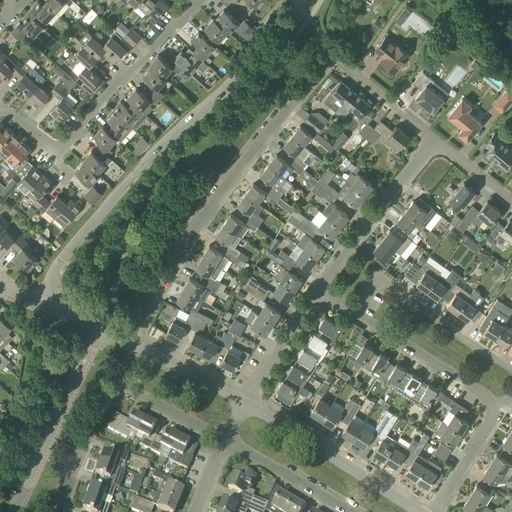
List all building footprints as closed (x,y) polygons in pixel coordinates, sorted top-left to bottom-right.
[(63,0),(47,0),(46,2),(56,11),(64,2),(65,1),(63,0)] [(147,12),(149,9),(156,0),(140,0),(138,4),(147,12)] [(158,17),(169,5),(164,0),(156,0),(149,9),(156,16),(153,20),(155,22),(159,18),(158,17)] [(43,6),(38,1),(28,12),(38,21),(42,16),(47,21),(55,11),(56,11),(46,2),(43,6)] [(401,13),(407,17),(411,11),(406,7),(401,13)] [(241,24),(239,22),(224,9),(215,19),(228,30),(230,32),(234,28),(240,34),(244,29),(250,34),(251,32),(254,28),(245,20),(241,24)] [(16,27),(25,35),(37,46),(42,40),(35,34),(43,25),(38,21),(28,12),(22,19),(27,23),(24,26),(20,22),(16,27)] [(228,30),(215,19),(214,18),(205,28),(210,32),(205,37),(214,45),(228,30)] [(16,27),(12,32),(21,40),(25,35),(16,27)] [(131,28),(130,29),(123,37),(119,42),(112,35),(103,45),(117,58),(122,53),(124,55),(141,36),(131,28)] [(202,58),(214,45),(205,37),(199,31),(191,40),(198,46),(194,51),(202,58)] [(117,58),(103,45),(92,35),(83,44),(98,57),(102,53),(113,63),(117,58)] [(395,45),(386,37),(376,49),(385,57),(381,62),(394,72),(399,67),(400,68),(406,61),(404,59),(409,53),(396,43),(395,45)] [(101,77),(105,72),(94,62),(98,57),(83,44),(74,54),(81,60),(87,64),(101,77)] [(184,53),(181,50),(174,59),(184,68),(189,72),(196,64),(203,71),(208,65),(202,59),(202,58),(194,51),(193,51),(189,48),(184,53)] [(169,64),(158,54),(149,64),(152,66),(166,78),(164,77),(173,67),(177,71),(179,73),(184,68),(174,59),(169,64)] [(18,61),(12,68),(3,60),(0,62),(0,82),(0,83),(11,71),(15,75),(23,65),(18,61)] [(87,64),(81,60),(73,69),(85,80),(81,85),(90,93),(98,84),(96,82),(101,77),(87,64)] [(475,60),(471,65),(475,69),(479,64),(475,60)] [(39,85),(45,79),(27,62),(24,66),(23,65),(15,75),(20,79),(16,83),(30,95),(26,99),(27,100),(39,85)] [(158,98),(163,93),(157,88),(166,78),(152,66),(143,76),(153,85),(149,90),(158,98)] [(433,112),(444,99),(430,87),(435,81),(423,71),(413,83),(422,90),(416,98),(433,112)] [(331,75),(329,78),(336,84),(339,81),(331,75)] [(63,77),(50,91),(55,96),(68,82),(63,77)] [(72,77),(68,82),(55,96),(60,100),(50,111),(60,120),(73,106),(63,97),(69,90),(77,82),(72,77)] [(346,104),(356,92),(342,80),(324,102),(335,111),(343,102),(346,104)] [(36,108),(49,94),(39,85),(27,100),(36,108)] [(145,95),(136,87),(127,97),(133,102),(142,110),(151,101),(154,103),(158,98),(149,90),(145,95)] [(511,104),(511,103),(511,91),(508,89),(502,96),(511,104)] [(343,102),(335,111),(343,117),(350,108),(361,117),(371,105),(356,92),(346,104),(343,102)] [(467,140),(482,123),(467,111),(471,105),(463,98),(449,115),(463,127),(459,133),(467,140)] [(133,102),(128,107),(121,101),(113,109),(130,124),(142,110),(133,102)] [(130,124),(113,109),(106,118),(113,125),(108,130),(117,137),(118,138),(130,124)] [(317,132),(318,131),(320,128),(324,123),(325,124),(328,120),(318,112),(311,112),(304,121),(317,132)] [(366,138),(374,128),(368,122),(359,132),(366,138)] [(112,150),(109,147),(117,137),(108,130),(103,125),(94,135),(102,143),(98,148),(107,156),(112,150)] [(304,145),(313,135),(301,125),(292,135),(304,145)] [(380,133),(374,128),(366,138),(373,143),(379,137),(393,149),(391,151),(395,155),(402,147),(410,137),(397,126),(393,130),(386,125),(380,133)] [(0,145),(8,136),(12,131),(7,127),(3,132),(0,128),(0,145)] [(0,146),(9,154),(22,140),(24,138),(19,134),(17,136),(12,131),(8,136),(0,145),(0,146)] [(331,152),(335,147),(333,145),(320,135),(321,134),(318,131),(317,132),(313,137),(331,152)] [(511,154),(507,150),(508,148),(498,140),(500,138),(495,134),(486,144),(491,148),(486,155),(492,160),(493,158),(507,169),(510,165),(511,166),(511,165),(511,154)] [(294,161),(303,168),(306,164),(307,164),(303,161),(311,151),(304,145),(292,135),(284,146),(296,155),(298,156),(294,161)] [(339,150),(344,143),(338,139),(333,145),(335,147),(339,150)] [(22,140),(9,154),(1,163),(5,167),(10,162),(15,167),(31,149),(22,140)] [(144,150),(138,145),(133,151),(139,156),(144,150)] [(109,157),(107,156),(98,148),(94,152),(92,150),(83,160),(84,162),(97,173),(106,163),(109,165),(113,161),(109,157)] [(281,174),(289,164),(277,154),(269,164),(281,174)] [(359,176),(356,173),(360,168),(347,157),(342,164),(352,172),(351,173),(353,175),(348,181),(352,185),(365,195),(373,185),(360,175),(359,176)] [(303,168),(294,161),(290,165),(309,180),(310,178),(312,176),(305,170),(303,168)] [(90,185),(99,175),(97,173),(84,162),(76,172),(90,185)] [(275,185),(271,190),(280,197),(283,192),(279,189),(286,179),(281,174),(269,164),(260,175),(273,185),(273,184),(275,185)] [(22,177),(18,173),(9,182),(0,192),(5,197),(14,186),(17,184),(26,192),(30,188),(30,187),(42,173),(33,165),(22,177)] [(9,173),(4,177),(9,182),(18,173),(13,168),(9,173)] [(38,208),(46,198),(41,194),(52,182),(42,173),(30,187),(30,188),(26,192),(35,200),(33,203),(38,208)] [(316,183),(336,198),(340,193),(321,178),(318,181),(316,183)] [(464,205),(475,191),(464,182),(449,200),(460,209),(464,204),(464,205)] [(263,207),(258,203),(266,193),(254,183),(246,194),(263,207)] [(333,202),(336,198),(316,183),(312,189),(315,192),(322,197),(323,195),(331,202),(322,212),(327,216),(340,226),(348,216),(335,206),(336,205),(333,202)] [(356,206),(365,195),(352,185),(344,195),(356,206)] [(98,199),(103,194),(94,186),(89,191),(98,199)] [(296,209),(280,197),(271,190),(267,194),(292,214),(296,209)] [(94,204),(98,199),(89,191),(85,196),(94,204)] [(252,215),(249,219),(258,226),(261,222),(264,219),(258,214),(263,207),(246,194),(238,205),(250,214),(252,215)] [(67,203),(58,195),(51,202),(46,198),(38,208),(43,212),(45,209),(55,218),(59,213),(58,213),(67,203)] [(437,211),(420,198),(416,202),(414,200),(406,210),(425,226),(437,211)] [(64,226),(68,222),(81,207),(71,199),(67,203),(58,213),(59,213),(55,218),(64,226)] [(472,207),(462,219),(456,227),(462,232),(472,220),(479,226),(485,218),(491,223),(500,212),(487,201),(478,213),(472,207)] [(30,205),(25,211),(29,215),(35,209),(30,205)] [(299,212),(296,209),(292,214),(312,230),(316,225),(299,212)] [(425,226),(406,210),(398,220),(400,222),(397,227),(411,238),(415,234),(410,230),(414,225),(421,231),(425,226)] [(245,224),(243,223),(244,222),(231,214),(223,225),(241,237),(248,226),(254,231),(258,226),(249,219),(245,224)] [(309,235),(312,230),(292,214),(288,220),(309,235)] [(456,227),(462,219),(457,214),(450,222),(456,227)] [(332,237),(340,226),(327,216),(319,226),(332,237)] [(511,221),(510,220),(504,227),(499,222),(487,238),(494,244),(498,239),(501,241),(506,235),(511,240),(511,221)] [(227,250),(237,257),(241,251),(234,247),(241,237),(223,225),(216,236),(230,245),(227,250)] [(411,238),(397,227),(393,232),(390,229),(382,239),(394,249),(400,254),(412,240),(411,239),(411,238)] [(13,238),(3,229),(0,232),(0,251),(1,253),(10,243),(14,247),(22,238),(17,233),(13,238)] [(59,234),(53,241),(59,247),(65,239),(59,234)] [(304,248),(317,258),(325,247),(311,237),(304,248)] [(467,237),(463,242),(470,247),(473,242),(467,237)] [(29,270),(38,260),(24,247),(28,243),(22,238),(14,247),(19,252),(14,257),(29,270)] [(269,247),(271,249),(274,251),(281,241),(275,238),(269,247)] [(386,268),(391,262),(387,259),(394,249),(382,239),(374,250),(378,253),(374,258),(386,268)] [(224,255),(222,254),(223,253),(209,245),(203,256),(222,268),(223,268),(229,258),(242,267),(243,267),(245,262),(244,261),(237,257),(227,250),(224,255)] [(317,258),(304,248),(300,254),(296,259),(309,268),(317,258)] [(278,256),(288,263),(292,257),(282,250),(278,256)] [(241,251),(237,257),(244,261),(247,256),(241,251)] [(222,268),(203,256),(196,268),(209,276),(209,275),(211,276),(208,281),(218,287),(223,290),(227,285),(216,279),(222,268)] [(285,268),(288,263),(278,256),(275,260),(280,264),(276,269),(278,271),(274,276),(281,281),(295,290),(302,279),(293,273),(288,270),(285,268)] [(441,271),(426,260),(421,268),(412,280),(417,283),(416,283),(427,291),(441,271)] [(506,268),(497,261),(491,270),(500,276),(506,268)] [(413,262),(405,274),(412,280),(421,268),(413,262)] [(455,283),(461,275),(452,269),(446,278),(440,273),(441,272),(441,271),(427,291),(437,298),(439,296),(444,299),(456,283),(455,283)] [(248,276),(245,280),(267,295),(270,290),(256,281),(250,277),(248,276)] [(205,286),(203,285),(190,277),(183,289),(197,296),(201,290),(207,293),(210,289),(215,292),(218,287),(208,281),(205,286)] [(267,295),(245,280),(241,286),(261,299),(263,300),(267,295)] [(287,301),(295,290),(281,281),(273,292),(287,301)] [(457,313),(471,294),(456,283),(444,299),(449,302),(447,305),(457,313)] [(190,308),(197,296),(183,289),(177,300),(190,308)] [(480,293),(475,289),(471,294),(457,313),(468,320),(469,318),(474,321),(481,311),(476,308),(477,307),(484,296),(480,293)] [(239,290),(234,297),(240,301),(244,294),(239,290)] [(266,303),(259,314),(273,323),(280,312),(266,303)] [(495,339),(503,325),(509,316),(493,306),(479,328),(495,339)] [(192,308),(190,314),(196,317),(200,319),(203,314),(192,308)] [(227,311),(223,317),(229,321),(233,314),(227,311)] [(196,317),(190,314),(186,320),(185,319),(176,315),(166,334),(178,340),(185,327),(185,326),(186,325),(191,327),(196,317)] [(266,334),(273,323),(259,314),(252,325),(266,334)] [(20,328),(6,316),(6,315),(2,320),(0,318),(0,335),(2,337),(8,342),(12,337),(6,332),(10,327),(16,332),(20,328)] [(331,343),(338,333),(334,331),(338,325),(325,316),(319,326),(323,328),(318,335),(327,341),(331,343)] [(200,352),(207,338),(200,335),(206,322),(201,319),(200,319),(196,317),(191,327),(196,330),(195,332),(188,346),(200,352)] [(232,323),(229,329),(232,330),(240,335),(243,329),(232,323)] [(511,345),(511,330),(503,325),(495,339),(506,345),(508,343),(511,345)] [(219,342),(224,345),(232,330),(229,329),(227,333),(224,332),(222,336),(217,334),(213,341),(207,338),(200,352),(212,358),(219,344),(219,342)] [(240,335),(232,330),(224,345),(230,348),(229,349),(228,349),(221,363),(233,369),(240,355),(243,350),(231,345),(235,337),(238,339),(240,335)] [(321,359),(327,349),(324,346),(327,341),(318,335),(315,332),(309,342),(312,344),(308,351),(317,357),(321,359)] [(362,347),(355,343),(356,341),(347,355),(357,362),(363,366),(371,353),(374,349),(364,343),(362,347)] [(317,365),(313,362),(317,357),(308,351),(304,348),(298,357),(302,360),(297,367),(294,364),(310,375),(317,365)] [(3,355),(0,352),(0,368),(1,370),(9,361),(3,355)] [(363,366),(374,372),(376,369),(381,372),(387,363),(390,359),(380,353),(378,357),(371,353),(363,366)] [(337,369),(342,361),(338,358),(333,367),(337,369)] [(392,379),(397,382),(406,369),(396,364),(394,367),(387,363),(381,372),(379,376),(390,383),(392,379)] [(310,375),(294,364),(291,368),(289,366),(286,371),(288,373),(288,374),(285,379),(284,378),(283,380),(300,391),(306,395),(309,390),(303,386),(310,375)] [(414,393),(420,383),(422,380),(413,374),(412,375),(405,371),(406,369),(397,382),(395,386),(406,393),(408,389),(414,393)] [(328,384),(334,376),(329,373),(324,382),(328,384)] [(338,379),(334,385),(340,389),(344,384),(338,379)] [(289,407),(297,396),(300,391),(283,380),(277,389),(279,390),(281,392),(277,398),(275,397),(289,407)] [(329,385),(328,384),(324,382),(317,392),(322,396),(329,385)] [(414,393),(411,397),(419,402),(422,398),(429,403),(434,395),(439,398),(442,393),(444,390),(440,387),(438,390),(429,384),(426,387),(420,383),(414,393)] [(463,413),(466,408),(442,393),(439,398),(452,407),(450,410),(449,410),(443,421),(462,433),(469,422),(463,418),(465,414),(463,413)] [(355,402),(355,401),(352,399),(350,398),(344,407),(334,401),(331,406),(322,420),(333,426),(339,418),(343,421),(355,402)] [(322,420),(331,406),(320,399),(311,412),(322,420)] [(353,439),(362,426),(352,419),(361,405),(355,402),(343,421),(348,424),(343,432),(353,439)] [(137,434),(144,420),(133,414),(129,421),(123,418),(118,428),(110,423),(107,429),(127,439),(130,433),(136,436),(137,434)] [(382,418),(375,429),(380,432),(387,421),(382,418)] [(150,450),(155,439),(150,436),(156,426),(144,420),(137,434),(144,437),(140,445),(150,450)] [(385,459),(394,446),(389,443),(392,437),(387,434),(392,425),(387,421),(380,432),(385,435),(374,452),(385,459)] [(455,444),(462,433),(443,421),(436,432),(455,444)] [(362,426),(353,439),(365,446),(373,433),(362,426)] [(170,451),(178,437),(166,431),(161,442),(155,439),(150,450),(160,456),(164,448),(170,451)] [(421,437),(421,438),(426,441),(430,436),(424,432),(421,437)] [(511,433),(510,432),(503,443),(506,445),(503,450),(511,455),(511,433)] [(421,438),(421,437),(420,436),(418,436),(415,437),(414,439),(413,438),(408,447),(397,441),(394,446),(385,459),(396,467),(401,459),(406,462),(414,449),(421,438)] [(187,470),(193,458),(184,454),(189,443),(178,437),(170,451),(171,451),(167,459),(187,470)] [(448,455),(451,449),(441,443),(437,448),(448,455)] [(125,463),(129,452),(117,448),(115,454),(103,450),(99,462),(114,467),(118,469),(121,461),(125,463)] [(445,460),(448,455),(437,448),(434,453),(445,460)] [(417,480),(426,466),(425,466),(429,461),(418,454),(419,452),(414,449),(406,462),(410,465),(406,472),(417,480)] [(511,455),(503,450),(500,454),(497,453),(490,463),(509,476),(509,475),(510,476),(511,472),(511,455)] [(116,488),(120,477),(111,474),(114,467),(99,462),(95,474),(106,478),(104,484),(116,488)] [(499,477),(506,481),(509,476),(490,463),(483,474),(486,476),(483,481),(493,487),(499,477)] [(437,473),(426,466),(417,480),(428,486),(432,481),(437,484),(442,475),(443,473),(439,470),(437,473)] [(268,505),(272,495),(268,503),(253,497),(255,493),(250,491),(256,477),(255,476),(255,477),(254,476),(241,470),(238,478),(234,476),(229,489),(241,494),(239,500),(265,511),(268,505)] [(163,496),(178,502),(183,490),(175,487),(177,482),(155,472),(153,476),(152,477),(168,484),(163,496)] [(137,495),(141,484),(133,481),(129,492),(137,495)] [(493,487),(483,481),(480,486),(477,484),(470,495),(483,504),(490,492),(493,487)] [(112,499),(116,488),(104,484),(102,489),(91,485),(86,498),(110,506),(112,499)] [(272,495),(268,505),(279,511),(278,511),(286,511),(293,500),(281,493),(278,498),(272,495)] [(497,511),(494,510),(483,504),(470,495),(463,506),(469,510),(467,511),(478,511),(480,510),(482,511),(497,511)] [(167,511),(173,511),(178,502),(163,496),(158,508),(167,511)] [(133,497),(131,503),(133,504),(142,507),(152,511),(154,505),(151,504),(133,497)] [(107,511),(110,506),(86,498),(82,510),(88,511),(107,511)] [(511,498),(510,499),(507,505),(505,508),(502,511),(509,511),(511,508),(511,507),(511,498)] [(264,511),(265,511),(239,500),(237,505),(224,500),(219,511),(235,511),(236,511),(237,511),(247,511),(248,510),(252,511),(264,511)] [(302,511),(305,507),(293,500),(286,511),(302,511)] [(136,511),(151,511),(152,511),(133,504),(131,503),(129,509),(136,511)]
